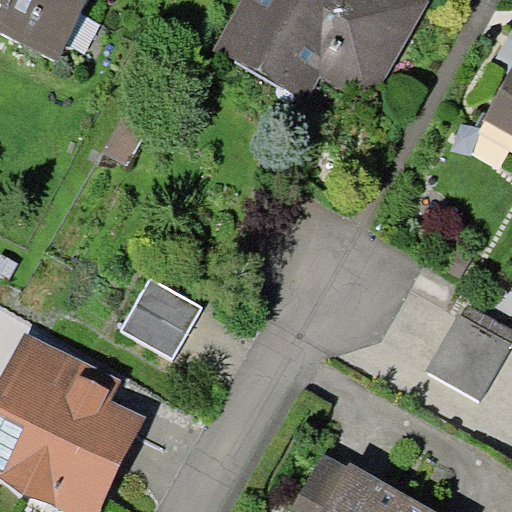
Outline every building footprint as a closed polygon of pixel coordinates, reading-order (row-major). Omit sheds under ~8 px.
[(0,40),(51,67),(86,0),(0,0),(0,18),(0,40)] [(361,101),(411,14),(387,0),(252,0),(222,53),(274,83),(288,59),(361,101)] [(502,156),(511,161),(511,78),(484,127),(510,142),(502,156)] [(0,285),(3,287),(12,270),(0,263),(0,285)] [(116,337),(168,367),(198,315),(146,285),(116,337)] [(456,323),(440,351),(490,380),(507,352),(511,355),(511,342),(511,343),(465,317),(460,325),(456,323)] [(474,408),(490,380),(440,351),(424,380),(474,408)] [(46,499),(71,511),(86,511),(125,435),(90,418),(97,405),(78,396),(85,384),(22,352),(9,379),(13,381),(0,406),(0,476),(8,480),(25,495),(46,499)] [(396,511),(318,467),(291,511),(396,511)]
